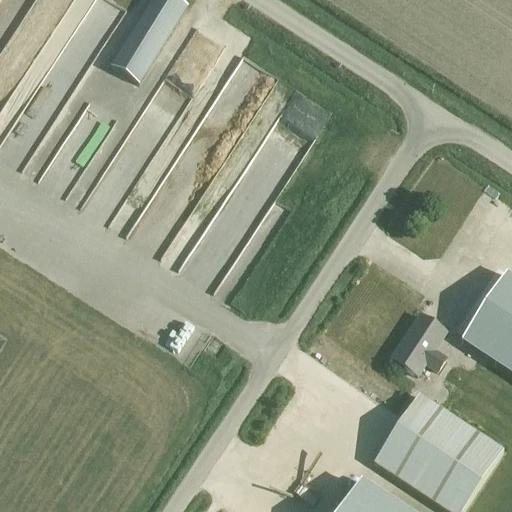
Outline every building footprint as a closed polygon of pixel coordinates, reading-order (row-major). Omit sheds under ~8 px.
[(139,90),(189,10),(173,0),(157,0),(111,73),(139,90)] [(230,248),(293,149),(267,132),(203,231),(230,248)] [(511,379),(511,283),(505,279),(461,346),(511,379)] [(419,378),(425,368),(437,375),(446,361),(434,353),(447,334),(422,318),(394,362),(419,378)] [(328,360),(312,355),(307,369),(323,375),(328,360)] [(344,413),(341,415),(324,407),(314,388),(306,384),(288,393),(291,398),(280,404),(295,411),(301,413),(307,424),(303,434),(285,443),(282,448),(266,441),(264,445),(251,452),(263,476),(252,481),(246,495),(265,503),(268,509),(274,511),(300,511),(333,442),(354,431),(344,413)] [(418,400),(373,468),(440,511),(465,511),(503,456),(418,400)] [(396,511),(360,488),(344,511),(396,511)]
